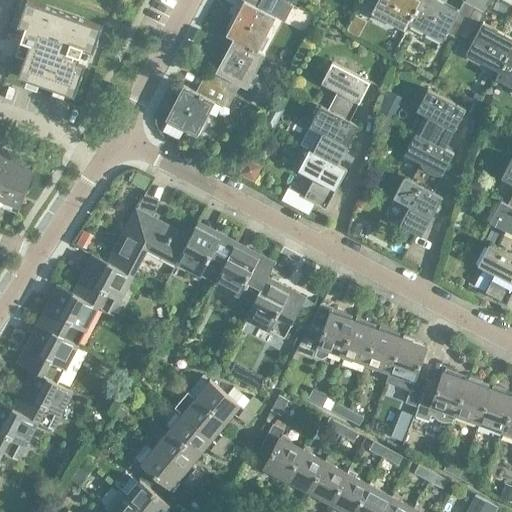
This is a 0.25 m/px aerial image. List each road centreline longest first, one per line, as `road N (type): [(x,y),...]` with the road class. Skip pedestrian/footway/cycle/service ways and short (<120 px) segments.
road 1 (residential): [(331,243),(117,139)]
road 2 (residential): [(117,139),(191,0)]
road 3 (residential): [(40,253),(117,139)]
road 4 (residential): [(331,243),(367,122)]
